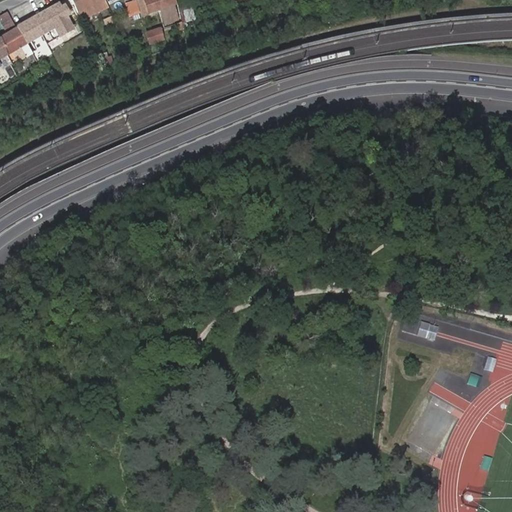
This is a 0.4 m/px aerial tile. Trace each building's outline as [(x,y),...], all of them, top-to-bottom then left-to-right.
[(104,0),(72,0),(79,12),(104,0)] [(105,0),(104,0),(79,12),(82,19),(109,7),(105,0)] [(139,13),(137,0),(130,2),(126,3),(128,16),(139,13)] [(139,0),(138,1),(143,15),(160,9),(165,25),(171,23),(180,18),(175,4),(173,0),(139,0)] [(178,0),(180,6),(179,6),(182,22),(184,29),(197,24),(196,18),(190,0),(178,0)] [(55,6),(17,29),(27,45),(68,20),(60,7),(57,9),(55,6)] [(0,20),(8,34),(0,38),(0,43),(9,55),(15,51),(18,56),(20,55),(23,60),(32,54),(27,45),(17,29),(9,16),(7,13),(0,16),(0,20)] [(176,23),(178,32),(184,29),(182,22),(176,23)] [(144,32),(149,44),(165,38),(159,26),(144,32)] [(9,55),(0,43),(0,60),(1,60),(9,55)]
